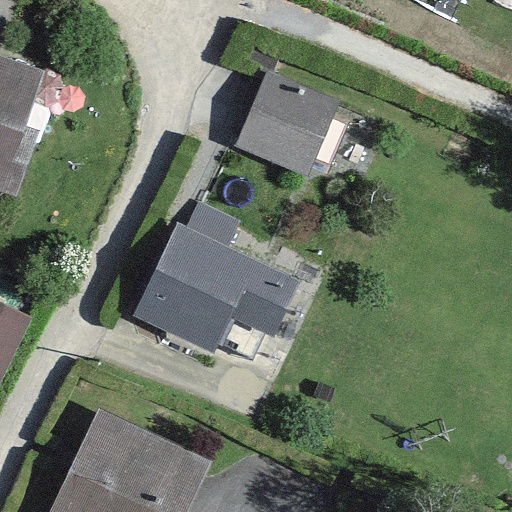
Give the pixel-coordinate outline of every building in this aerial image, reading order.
[(0,133),(21,78),(0,69),(0,179),(14,142),(0,136),(0,133)] [(323,108),(250,78),(219,153),(293,183),(323,108)] [(229,226),(191,208),(178,235),(163,227),(118,319),(196,357),(213,322),(257,343),(284,286),(215,253),(229,226)] [(0,345),(13,318),(0,311),(0,345)] [(176,511),(199,463),(85,410),(37,511),(176,511)]
